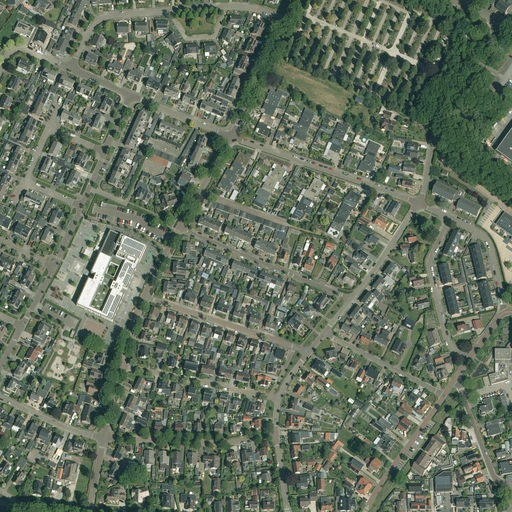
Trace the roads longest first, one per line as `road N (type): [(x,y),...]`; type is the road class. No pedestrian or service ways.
road 1 (residential): [(417,203),(439,114),(497,19)]
road 2 (residential): [(417,203),(231,137)]
road 3 (residential): [(351,298),(179,225)]
road 4 (residential): [(275,436),(103,436)]
road 5 (residential): [(294,347),(144,295)]
road 6 (residential): [(467,360),(446,338),(429,268),(449,218)]
road 7 (residential): [(269,397),(120,365)]
road 8 (residential): [(365,511),(444,395)]
road 9 (residential): [(444,395),(324,333)]
road 10 (residential): [(231,137),(287,19)]
road 11 (residential): [(511,489),(492,475),(455,377)]
road 12 (residential): [(71,68),(99,19),(169,11)]
